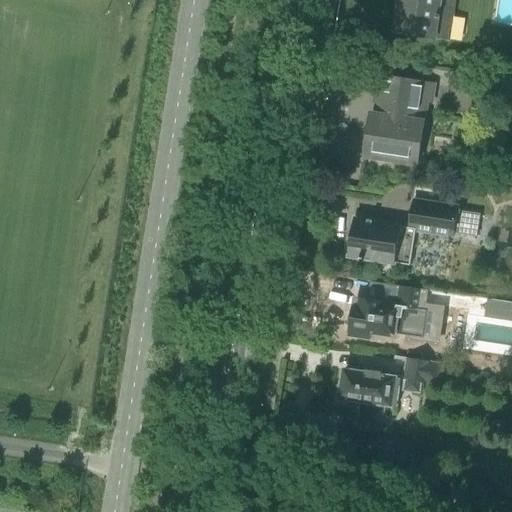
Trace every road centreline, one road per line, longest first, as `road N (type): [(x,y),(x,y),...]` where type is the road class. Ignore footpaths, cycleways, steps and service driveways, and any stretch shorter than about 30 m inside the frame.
road 1 (secondary): [(211,480),(285,0)]
road 2 (unclassified): [(211,480),(0,450)]
